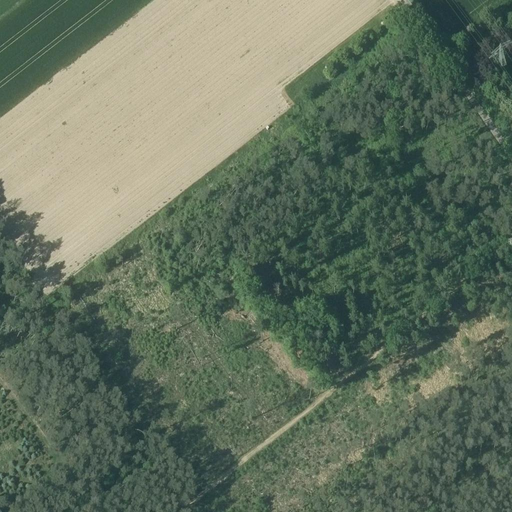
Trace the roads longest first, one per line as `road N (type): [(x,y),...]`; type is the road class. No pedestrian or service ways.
road 1 (track): [(511,242),(182,511)]
road 2 (track): [(203,511),(59,319)]
road 3 (unclassified): [(402,0),(511,176)]
